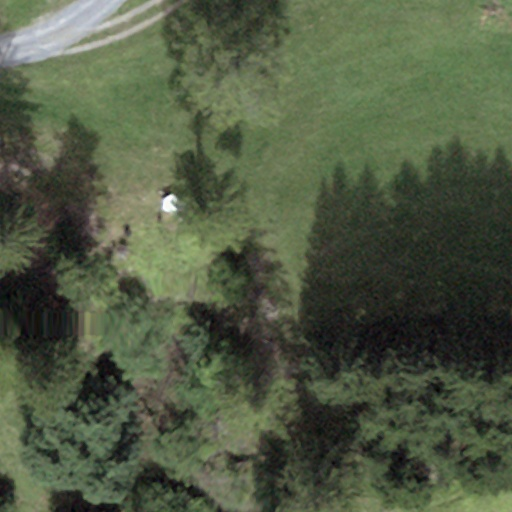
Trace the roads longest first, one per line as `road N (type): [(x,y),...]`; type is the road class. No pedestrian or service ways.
road 1 (track): [(43,49),(94,39),(168,0)]
road 2 (track): [(0,52),(43,49),(106,0)]
